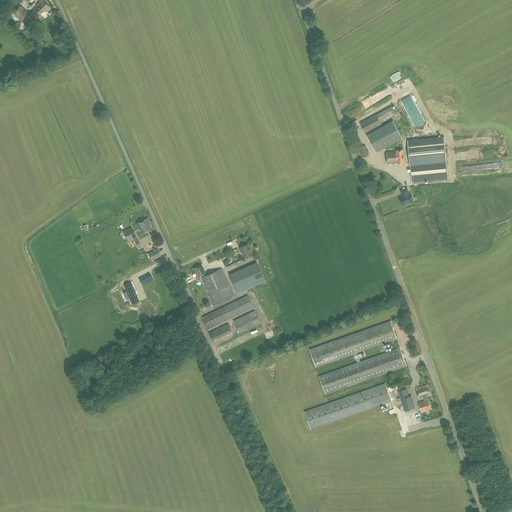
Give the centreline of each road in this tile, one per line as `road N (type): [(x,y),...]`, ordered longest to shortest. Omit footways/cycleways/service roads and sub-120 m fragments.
road 1 (unclassified): [(301,10),(481,511)]
road 2 (unclassified): [(173,260),(56,0)]
